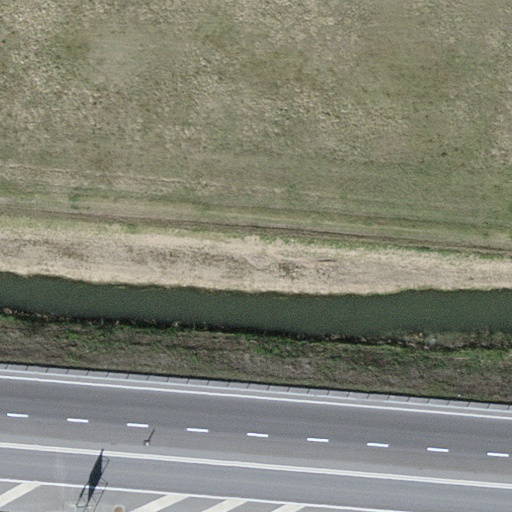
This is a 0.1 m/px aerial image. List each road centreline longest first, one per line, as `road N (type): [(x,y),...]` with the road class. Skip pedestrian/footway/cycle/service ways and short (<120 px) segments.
road 1 (primary): [(0,430),(511,472)]
road 2 (track): [(0,183),(511,224)]
